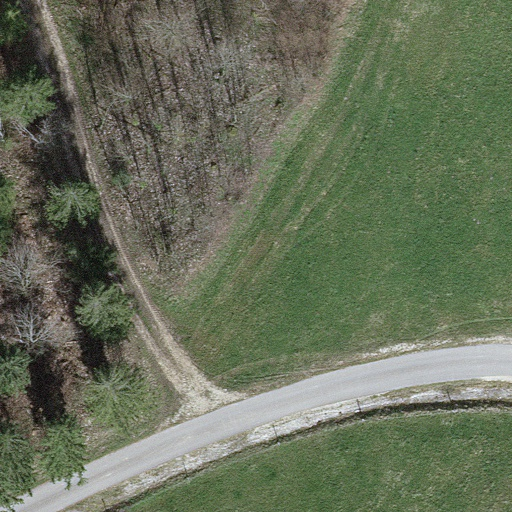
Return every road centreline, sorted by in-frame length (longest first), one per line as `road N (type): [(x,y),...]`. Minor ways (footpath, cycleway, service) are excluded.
road 1 (track): [(22,511),(281,399),(433,364),(511,359)]
road 2 (track): [(24,0),(127,282),(160,342),(225,421)]
